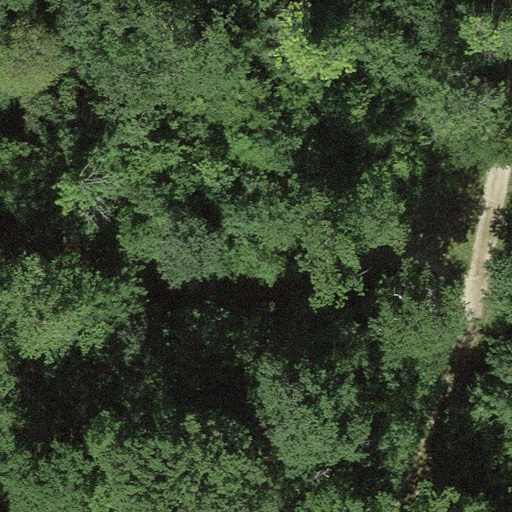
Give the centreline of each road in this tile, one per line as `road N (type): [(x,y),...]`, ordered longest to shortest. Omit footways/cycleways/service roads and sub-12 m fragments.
road 1 (track): [(0,223),(275,289),(390,251),(485,205),(511,79)]
road 2 (track): [(394,511),(468,339),(485,205)]
